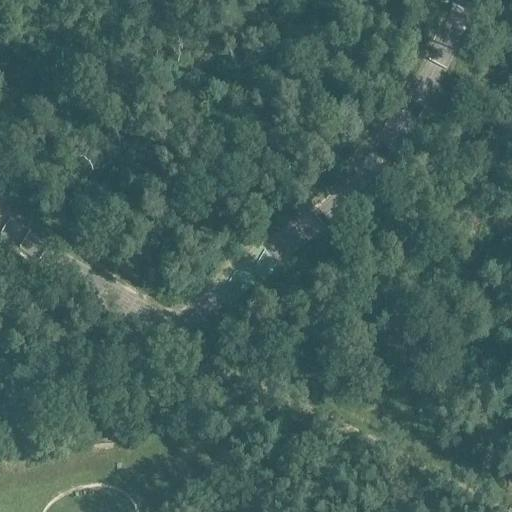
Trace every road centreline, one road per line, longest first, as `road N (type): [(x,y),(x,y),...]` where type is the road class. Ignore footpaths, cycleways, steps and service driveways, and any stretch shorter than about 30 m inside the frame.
road 1 (track): [(373,0),(335,75),(276,150),(180,181),(100,225),(63,259)]
road 2 (track): [(100,225),(95,185),(116,89),(113,0)]
